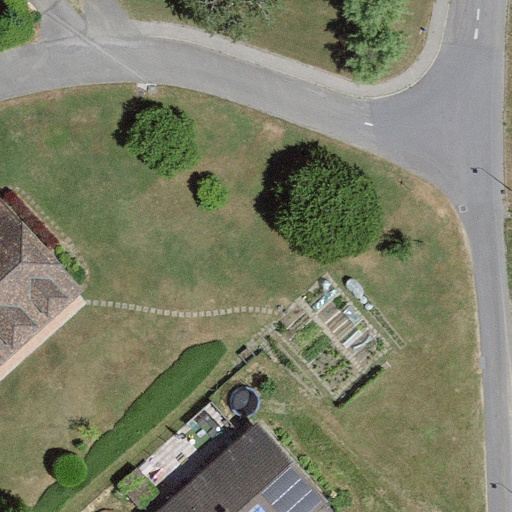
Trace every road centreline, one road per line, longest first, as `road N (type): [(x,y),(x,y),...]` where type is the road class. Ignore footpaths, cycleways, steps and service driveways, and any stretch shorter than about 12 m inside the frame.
road 1 (residential): [(0,76),(63,55),(204,61),(461,133)]
road 2 (unclassified): [(472,511),(461,133)]
road 3 (unclassified): [(461,133),(481,0)]
